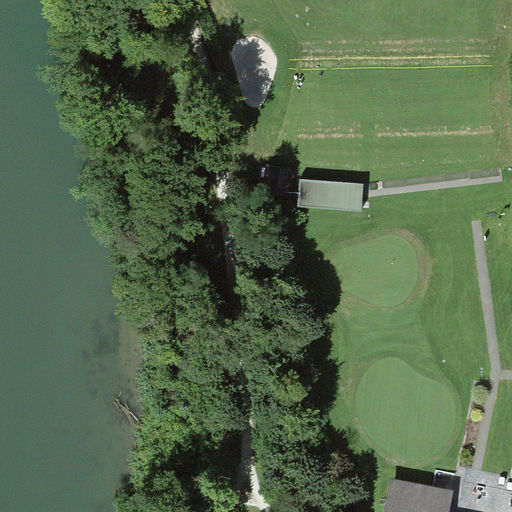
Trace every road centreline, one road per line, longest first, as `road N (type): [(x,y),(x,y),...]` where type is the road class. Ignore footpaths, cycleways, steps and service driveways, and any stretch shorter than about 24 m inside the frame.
road 1 (track): [(244,389),(219,111),(180,0)]
road 2 (track): [(220,511),(252,466),(244,389)]
